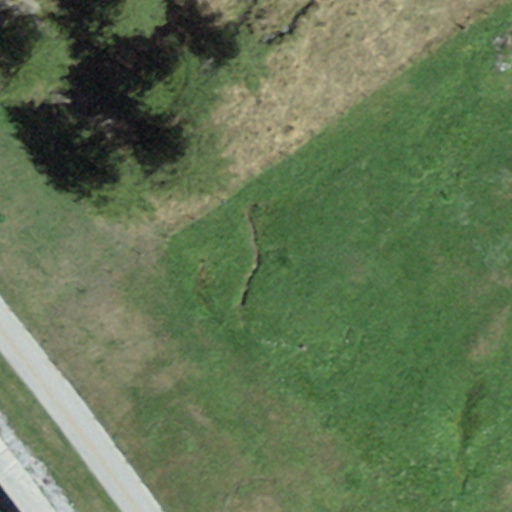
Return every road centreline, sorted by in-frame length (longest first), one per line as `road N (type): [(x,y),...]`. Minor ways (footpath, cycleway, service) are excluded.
road 1 (primary): [(0,273),(60,338),(172,511)]
road 2 (residential): [(142,511),(0,326)]
